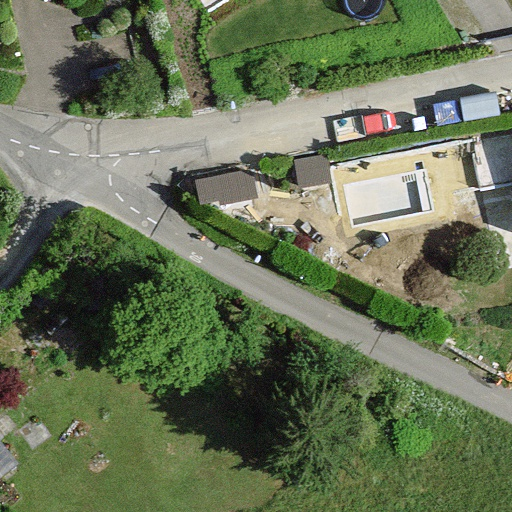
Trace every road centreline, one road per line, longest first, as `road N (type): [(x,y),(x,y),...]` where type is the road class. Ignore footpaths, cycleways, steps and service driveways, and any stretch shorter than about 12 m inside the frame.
road 1 (residential): [(511,399),(74,148)]
road 2 (residential): [(511,91),(225,135),(74,148)]
road 3 (track): [(74,148),(0,261)]
